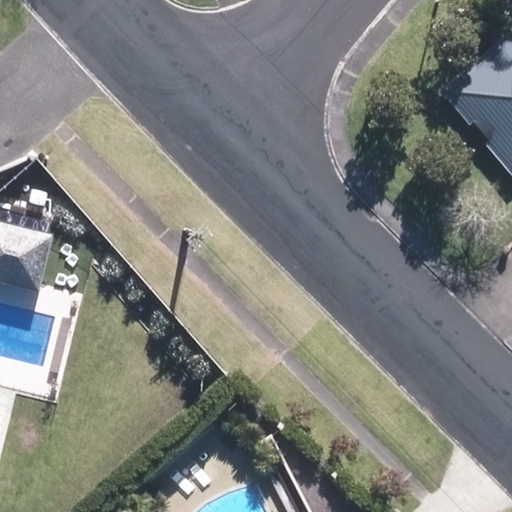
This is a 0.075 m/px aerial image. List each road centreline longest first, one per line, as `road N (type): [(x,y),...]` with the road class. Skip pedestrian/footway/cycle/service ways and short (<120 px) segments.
road 1 (residential): [(212,125),(511,423)]
road 2 (residential): [(80,0),(212,125)]
road 3 (residential): [(325,0),(212,125)]
